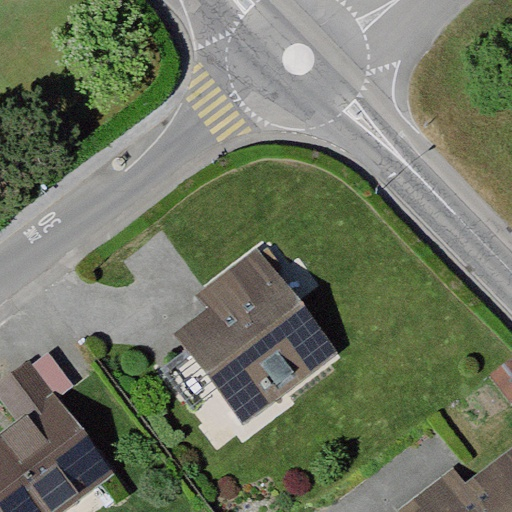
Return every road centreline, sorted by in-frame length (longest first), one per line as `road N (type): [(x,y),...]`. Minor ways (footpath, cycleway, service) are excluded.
road 1 (residential): [(0,279),(216,115),(301,62)]
road 2 (tertiary): [(301,62),(511,274)]
road 3 (unknown): [(33,253),(132,329),(161,331)]
